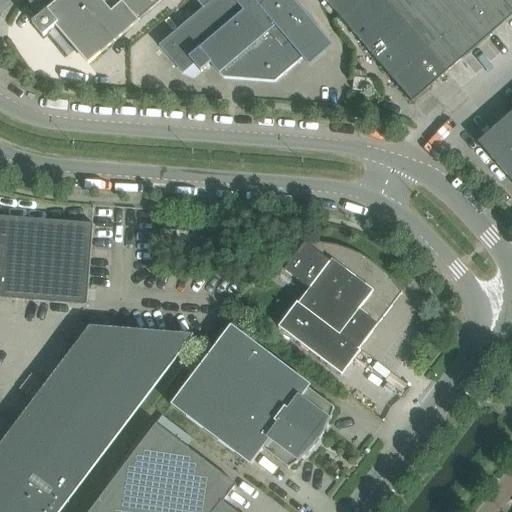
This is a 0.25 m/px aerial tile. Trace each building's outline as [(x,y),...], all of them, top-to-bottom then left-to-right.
[(27,0),(25,2),(39,18),(32,25),(43,38),(47,35),(56,27),(65,37),(88,65),(139,21),(163,0),(27,0)] [(193,0),(202,10),(158,47),(183,76),(194,66),(200,73),(211,64),(224,79),(274,83),(325,40),(297,7),(291,0),(193,0)] [(511,0),(324,0),(324,1),(412,104),(445,76),(477,49),(509,21),(511,18),(511,0)] [(354,79),(353,91),(373,93),(375,81),(354,79)] [(511,113),(508,117),(477,144),(511,183),(511,113)] [(0,218),(0,299),(86,306),(93,226),(91,226),(0,218)] [(160,231),(159,246),(171,247),(172,232),(160,231)] [(176,233),(175,243),(187,244),(188,234),(176,233)] [(297,305),(278,329),(342,377),(360,353),(358,351),(377,327),(402,294),(390,280),(381,270),(379,269),(368,261),(366,259),(354,253),(351,252),(339,248),(336,247),(323,245),(292,242),(293,244),(304,245),(284,271),(309,291),(298,305),(297,305)] [(177,247),(176,257),(186,258),(187,248),(177,247)] [(231,327),(170,407),(250,467),(262,451),(288,471),(290,470),(300,462),(309,454),(318,444),(324,433),(330,422),(334,410),(304,387),(306,384),(231,327)] [(4,441),(0,446),(0,511),(60,511),(74,494),(94,467),(102,458),(115,440),(193,337),(89,328),(45,387),(24,414),(4,441)] [(156,426),(90,511),(232,511),(222,504),(236,487),(156,426)]
